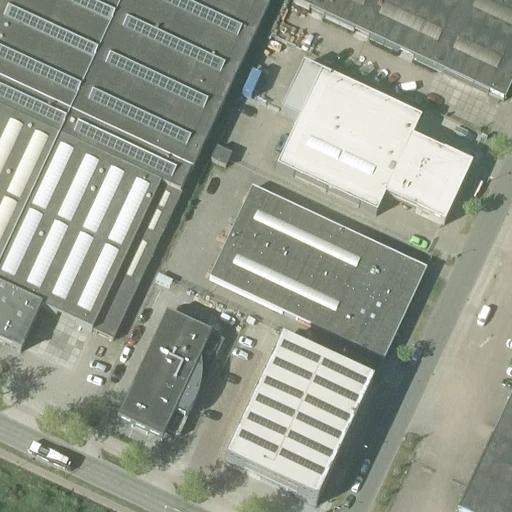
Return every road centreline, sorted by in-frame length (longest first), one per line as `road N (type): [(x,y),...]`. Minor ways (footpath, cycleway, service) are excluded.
road 1 (unclassified): [(353,511),(511,171)]
road 2 (tertiary): [(0,431),(170,511)]
